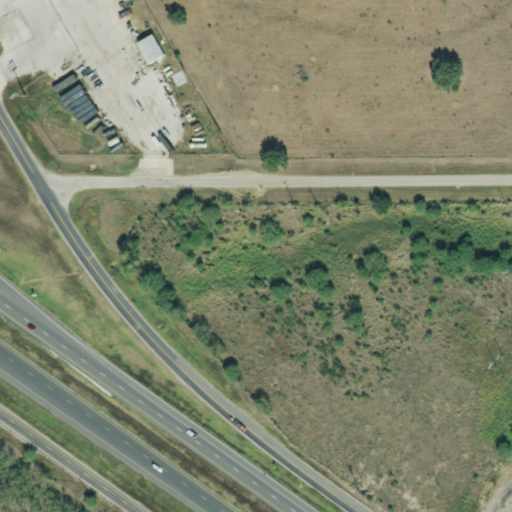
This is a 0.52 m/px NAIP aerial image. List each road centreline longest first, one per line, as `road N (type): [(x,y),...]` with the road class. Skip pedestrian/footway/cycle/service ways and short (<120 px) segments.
road 1 (tertiary): [(359,511),(292,468),(137,322),(0,116)]
road 2 (residential): [(44,191),(511,182)]
road 3 (motorway): [(304,511),(7,301)]
road 4 (motorway): [(0,354),(219,511)]
road 5 (tertiary): [(141,511),(0,411)]
